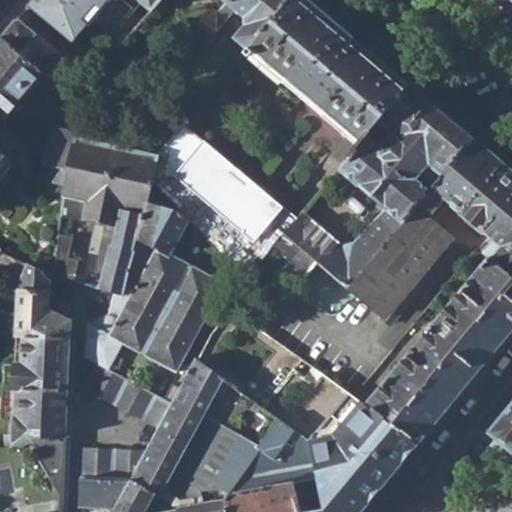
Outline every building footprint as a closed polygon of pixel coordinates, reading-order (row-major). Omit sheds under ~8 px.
[(136,0),(151,12),(161,0),(32,0),(26,8),(54,30),(67,13),(65,11),(74,0),(136,0)] [(229,38),(239,46),(277,0),(178,0),(181,3),(183,0),(212,0),(222,8),(213,19),(207,14),(187,37),(201,49),(230,15),(239,23),(237,29),(229,38)] [(277,0),(239,46),(354,140),(404,80),(308,0),(277,0)] [(15,20),(0,37),(0,122),(56,55),(15,20)] [(334,170),(384,211),(354,246),(342,247),(302,214),(298,219),(285,234),(318,262),(349,287),(419,205),(474,140),(404,80),(354,140),(340,155),(345,159),(334,170)] [(77,100),(51,132),(68,136),(72,139),(93,113),(77,100)] [(0,160),(17,140),(0,122),(0,160)] [(247,281),(282,238),(285,234),(298,219),(184,125),(154,161),(153,166),(148,188),(171,210),(181,220),(247,281)] [(44,186),(60,190),(70,147),(72,139),(68,136),(51,132),(42,168),(47,171),(44,186)] [(511,172),(474,140),(419,205),(432,216),(446,201),(459,211),(459,214),(480,233),(483,232),(493,239),(486,248),(492,255),(508,269),(511,264),(511,284),(505,292),(511,299),(511,172)] [(94,291),(108,295),(119,298),(144,204),(148,188),(153,166),(70,147),(60,190),(55,218),(110,231),(94,291)] [(80,360),(93,365),(102,369),(105,370),(118,343),(177,373),(225,281),(173,254),(181,220),(171,210),(144,204),(119,298),(108,295),(103,318),(81,325),(80,360)] [(419,205),(349,287),(357,295),(369,304),(378,312),(390,322),(462,240),(432,216),(419,205)] [(49,281),(69,285),(73,265),(62,262),(66,242),(50,238),(46,257),(43,270),(49,281)] [(420,441),(511,331),(511,299),(505,292),(511,284),(511,272),(508,269),(492,255),(366,403),(420,441)] [(10,341),(18,341),(64,341),(64,323),(41,313),(44,283),(37,274),(13,261),(10,341)] [(312,446),(354,395),(310,365),(279,342),(262,330),(228,306),(209,328),(193,359),(241,394),(249,400),(280,422),(282,424),(293,432),(312,446)] [(0,390),(12,392),(62,393),(64,341),(18,341),(16,369),(0,368),(0,390)] [(224,504),(260,451),(280,422),(249,400),(241,394),(193,359),(178,388),(171,403),(157,430),(146,451),(140,461),(131,481),(160,496),(161,490),(188,491),(199,499),(201,508),(224,504)] [(93,365),(80,393),(89,397),(157,430),(171,403),(162,398),(105,370),(102,369),(93,365)] [(171,403),(178,388),(170,385),(162,398),(171,403)] [(4,450),(30,444),(61,438),(62,393),(12,392),(10,427),(6,427),(6,436),(3,436),(4,450)] [(354,395),(312,446),(316,478),(292,484),(297,511),(360,511),(377,493),(420,441),(366,403),(354,395)] [(511,454),(511,405),(488,434),(488,437),(511,455),(511,454)] [(280,422),(260,451),(275,460),(293,432),(282,424),(280,422)] [(297,511),(292,484),(316,478),(312,446),(293,432),(275,460),(260,451),(224,504),(225,511),(297,511)] [(60,499),(61,438),(30,444),(60,499)] [(129,452),(78,452),(78,481),(131,481),(140,461),(146,451),(129,452)] [(76,511),(142,511),(145,507),(150,511),(172,511),(173,510),(165,498),(160,496),(131,481),(78,481),(76,511)] [(199,499),(188,491),(161,490),(160,496),(165,498),(173,510),(172,511),(175,511),(201,508),(199,499)]
